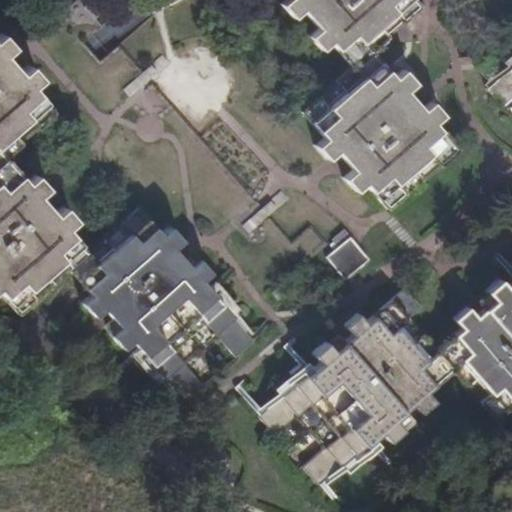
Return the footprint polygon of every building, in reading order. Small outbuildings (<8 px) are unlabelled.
[(284,0),(280,4),(291,18),(300,10),(316,28),(307,36),(319,49),(328,42),(335,50),(343,43),(348,50),(341,56),(349,66),(368,50),(360,41),(376,26),(385,37),(419,6),(413,0),(284,0)] [(0,175),(4,173),(11,167),(0,154),(0,138),(12,127),(24,117),(45,141),(63,124),(41,99),(34,106),(29,100),(36,93),(29,85),(38,76),(26,63),(17,72),(1,53),(10,45),(0,33),(0,175)] [(421,109),(420,107),(413,99),(405,90),(413,83),(411,80),(401,70),(393,77),(368,50),(349,66),(351,67),(337,80),(335,82),(343,92),(328,107),(319,97),(301,113),(310,123),(311,124),(318,118),(324,124),(317,131),(324,138),(314,146),(326,159),(335,152),(352,170),(343,178),(355,191),(364,184),(370,191),(378,185),(384,191),(376,198),(387,209),(405,193),(396,182),(412,168),(421,179),(457,148),(432,122),(441,114),(430,101),(421,109)] [(511,68),(488,90),(503,108),(511,100),(511,68)] [(10,180),(4,173),(0,175),(0,293),(2,296),(9,290),(14,296),(8,302),(18,314),(36,298),(27,288),(43,274),(52,284),(53,283),(44,273),(60,259),(68,268),(85,252),(77,242),(70,248),(64,242),(71,236),(64,228),(73,220),(61,207),(52,214),(36,196),(45,188),(33,175),(24,182),(17,174),(10,180)] [(254,342),(232,317),(225,323),(219,317),(226,310),(220,302),(229,294),(217,281),(208,289),(201,280),(209,273),(198,259),(189,267),(172,248),(181,240),(169,226),(160,234),(154,227),(147,232),(141,226),(147,220),(137,208),(119,224),(128,234),(96,263),(85,252),(68,268),(79,280),(86,274),(92,281),(85,287),(92,295),(83,302),(95,316),(103,308),(120,327),(111,335),(123,348),(132,341),(139,349),(131,357),(142,370),(151,362),(158,370),(164,364),(170,371),(163,377),(185,402),(203,386),(185,365),(217,336),(235,357),(236,357),(254,342)] [(325,256),(346,278),(367,258),(347,236),(325,256)] [(511,267),(507,271),(511,276),(511,283),(507,288),(499,279),(485,290),(493,299),(475,316),(466,307),(453,319),(461,328),(453,335),(459,342),(453,347),(446,341),(435,351),(448,367),(450,370),(461,362),(490,394),(479,403),(495,421),(507,411),(500,404),(507,398),(511,403),(511,267)] [(404,289),(379,310),(385,318),(379,323),(372,316),(365,323),(357,315),(344,326),(351,335),(332,351),(324,343),(311,354),(319,363),(309,371),(302,363),(289,373),(297,382),(288,389),(294,396),(288,402),(282,395),(257,417),(273,435),(294,416),(323,449),(301,468),(317,486),(342,464),(336,457),(343,452),(349,459),(357,452),(365,461),(378,449),(370,440),(379,433),(387,442),(400,430),(392,421),(411,405),(419,414),(432,402),(424,393),(432,386),(426,379),(432,373),(439,380),(450,370),(448,367),(435,351),(426,359),(397,327),(420,307),(404,289)]
